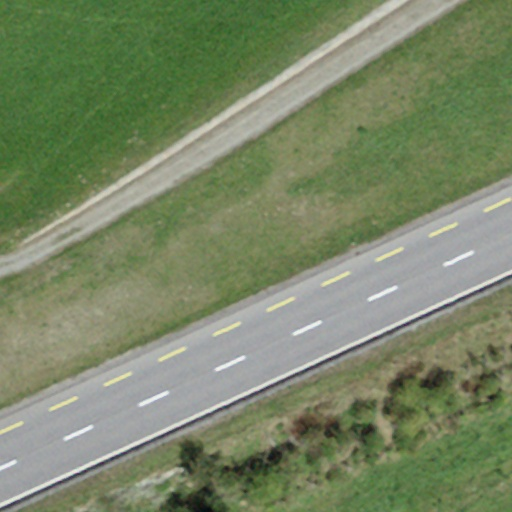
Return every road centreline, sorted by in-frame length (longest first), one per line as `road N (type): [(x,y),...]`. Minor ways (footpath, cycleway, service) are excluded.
road 1 (primary): [(0,467),(511,238)]
road 2 (track): [(0,270),(80,230),(436,0)]
